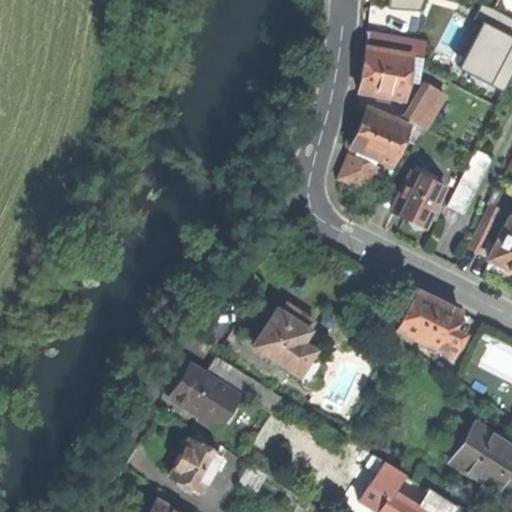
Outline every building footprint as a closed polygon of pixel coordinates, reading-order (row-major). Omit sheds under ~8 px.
[(511,13),(497,5),(463,65),(506,88),(511,77),(511,13)] [(367,23),(366,33),(378,34),(378,24),(367,23)] [(390,53),(393,37),(378,34),(366,33),(365,49),(390,53)] [(393,37),(390,53),(410,56),(413,40),(393,37)] [(403,99),(410,56),(390,53),(365,49),(362,69),(358,91),(376,94),(389,97),(403,99)] [(410,121),(424,129),(444,96),(426,86),(407,119),(410,121)] [(378,160),(390,165),(401,140),(407,126),(366,108),(358,126),(349,147),(358,151),(378,160)] [(407,126),(401,140),(414,145),(424,129),(410,121),(407,126)] [(446,206),(461,214),(490,158),(475,150),(446,206)] [(358,151),(354,158),(375,167),(378,160),(358,151)] [(336,179),(367,192),(377,168),(375,167),(354,158),(346,155),(336,179)] [(410,172),(390,212),(402,218),(408,221),(412,228),(424,228),(443,188),(410,172)] [(480,222),(492,228),(500,212),(488,206),(480,222)] [(511,271),(511,220),(508,218),(487,259),(511,271)] [(477,221),(464,248),(480,255),(493,228),(492,228),(480,222),(477,221)] [(395,330),(415,291),(404,286),(385,325),(395,330)] [(459,313),(434,301),(415,291),(395,330),(450,357),(453,351),(461,334),(451,329),(456,319),(459,313)] [(279,312),(308,330),(314,322),(285,303),(279,312)] [(300,343),(308,330),(279,312),(275,309),(263,327),(251,346),(298,375),(313,351),(300,343)] [(451,329),(461,334),(466,324),(456,319),(451,329)] [(463,356),(453,351),(450,357),(443,372),(453,376),(463,356)] [(239,394),(249,379),(213,357),(204,372),(239,394)] [(197,414),(217,383),(186,364),(177,379),(167,395),(197,414)] [(483,393),(511,408),(511,388),(492,377),(483,393)] [(279,399),(249,379),(239,394),(270,414),(279,399)] [(231,405),(237,395),(217,383),(197,414),(195,417),(216,430),(222,420),(231,405)] [(226,422),(235,407),(231,405),(222,420),(226,422)] [(450,462),(511,501),(511,499),(511,448),(474,424),(450,462)] [(192,428),(186,439),(218,455),(222,447),(192,428)] [(348,440),(370,455),(372,456),(375,451),(351,436),(348,440)] [(168,475),(200,491),(218,455),(186,439),(177,457),(168,475)] [(452,511),(454,509),(431,494),(413,482),(372,456),(370,455),(364,464),(377,472),(372,480),(389,490),(423,511),(452,511)] [(421,470),(413,482),(431,494),(439,482),(421,470)] [(375,511),(389,490),(372,480),(372,479),(358,501),(375,511)] [(423,511),(389,490),(375,511),(374,511),(423,511)] [(174,511),(155,500),(147,511),(174,511)]
